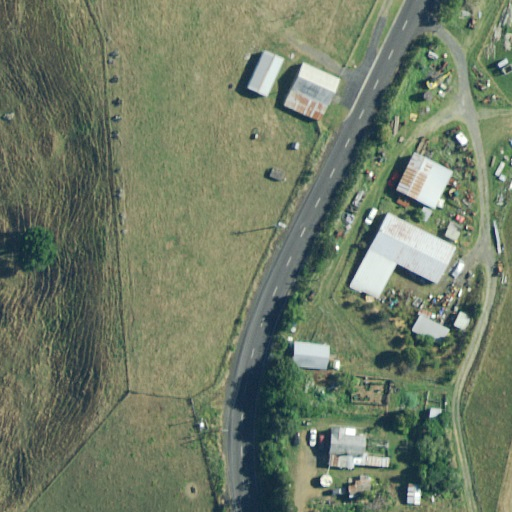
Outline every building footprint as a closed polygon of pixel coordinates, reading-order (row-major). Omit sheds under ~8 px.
[(283,62),(263,53),(246,90),(267,99),(283,62)] [(340,81),(303,64),(283,108),(319,125),(340,81)] [(451,173),(413,155),(395,192),(441,214),(446,202),(439,199),(451,173)] [(455,248),(387,214),(350,288),(378,302),(396,265),(437,286),(455,248)] [(473,318),(461,314),(456,328),(468,332),(473,318)] [(450,332),(421,318),(414,333),(443,347),(450,332)] [(329,347),(294,345),(293,368),(327,370),(329,347)] [(441,411),(429,411),(429,421),(441,421),(441,411)] [(354,438),(355,431),(330,430),(328,468),(354,469),(355,467),(389,469),(389,460),(363,458),(364,439),(354,438)] [(375,497),(372,477),(349,479),(351,500),(375,497)] [(421,506),(423,487),(409,485),(407,505),(421,506)]
